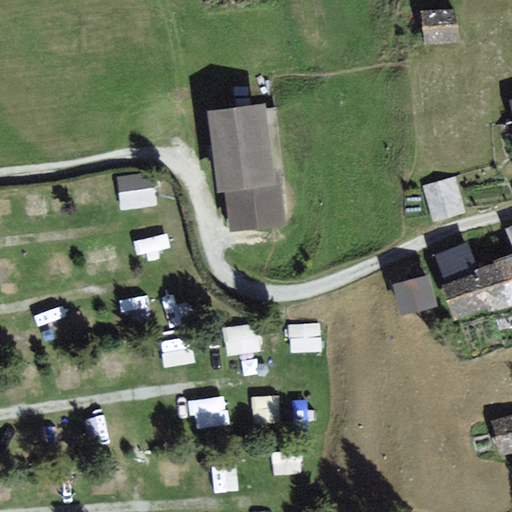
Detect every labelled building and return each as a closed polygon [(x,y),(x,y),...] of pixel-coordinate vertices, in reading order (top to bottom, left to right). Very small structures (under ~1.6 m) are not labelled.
[(455,39),(453,11),(426,13),(427,41),(455,39)] [(279,216),(262,104),(212,111),(229,224),(250,221),(279,216)] [(118,171),(120,206),(158,204),(156,169),(118,171)] [(461,214),(451,182),(421,192),(432,224),(461,214)] [(463,246),(438,255),(457,314),(485,308),(511,302),(511,228),(508,230),(511,239),(511,254),(471,270),(463,246)] [(167,229),(139,235),(143,254),(172,248),(167,229)] [(86,234),(90,260),(115,257),(112,231),(86,234)] [(431,293),(426,276),(396,284),(403,311),(433,302),(431,293)] [(291,321),(291,348),(321,348),(321,321),(291,321)] [(258,323),(226,324),(227,353),(259,352),(258,323)] [(189,335),(162,338),(165,364),(192,361),(189,335)] [(280,419),(279,393),(254,393),(255,420),(280,419)] [(225,423),(224,395),(194,396),(195,424),(225,423)] [(511,419),(496,423),(502,450),(511,447),(511,419)]
